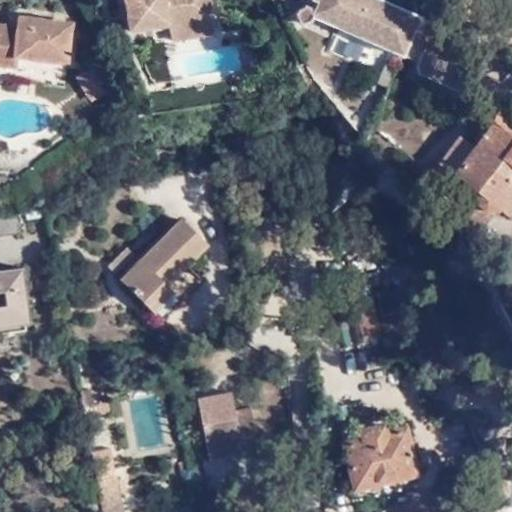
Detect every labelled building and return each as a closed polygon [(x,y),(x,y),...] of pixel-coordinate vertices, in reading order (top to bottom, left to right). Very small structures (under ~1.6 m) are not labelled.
[(101,0),(103,21),(122,20),(121,0),(101,0)] [(172,34),(212,27),(207,0),(129,0),(125,1),(131,41),(172,34)] [(297,0),(285,6),(285,15),(288,23),(295,24),(302,13),(395,56),(414,18),(374,0),(297,0)] [(439,2),(431,18),(453,29),(460,11),(439,2)] [(428,25),(414,18),(395,56),(410,63),(406,70),(409,74),(457,97),(463,85),(493,99),(498,84),(418,46),(428,25)] [(17,31),(0,28),(0,68),(10,70),(13,59),(63,69),(69,30),(19,21),(17,31)] [(215,42),(212,27),(172,34),(174,48),(215,42)] [(93,69),(78,79),(91,100),(106,90),(93,69)] [(416,185),(431,193),(445,175),(468,191),(463,201),(478,214),(487,214),(492,209),(500,216),(511,200),(511,141),(485,121),(466,146),(449,135),(428,162),(431,165),(416,185)] [(243,186),(276,179),(271,156),(238,163),(243,186)] [(280,195),(276,179),(243,186),(246,202),(280,195)] [(176,225),(115,285),(149,320),(170,300),(162,293),(203,253),(176,225)] [(3,318),(20,315),(13,261),(0,261),(0,270),(0,271),(0,270),(0,327),(4,327),(3,318)] [(371,300),(346,306),(355,343),(380,337),(371,300)] [(3,318),(4,327),(21,324),(20,315),(3,318)] [(92,391),(82,392),(84,417),(110,414),(109,403),(94,405),(92,391)] [(191,403),(195,419),(229,414),(227,407),(225,396),(191,403)] [(231,447),(235,462),(259,457),(246,402),(227,407),(229,414),(195,419),(202,454),(231,447)] [(430,417),(442,469),(475,461),(462,410),(430,417)] [(413,472),(399,421),(359,430),(361,441),(342,445),(353,487),(413,472)] [(205,469),(235,462),(231,447),(202,454),(205,469)] [(102,459),(79,464),(88,511),(150,511),(150,509),(134,511),(104,511),(101,496),(110,494),(102,459)] [(477,511),(511,511),(511,501),(485,509),(477,511)]
